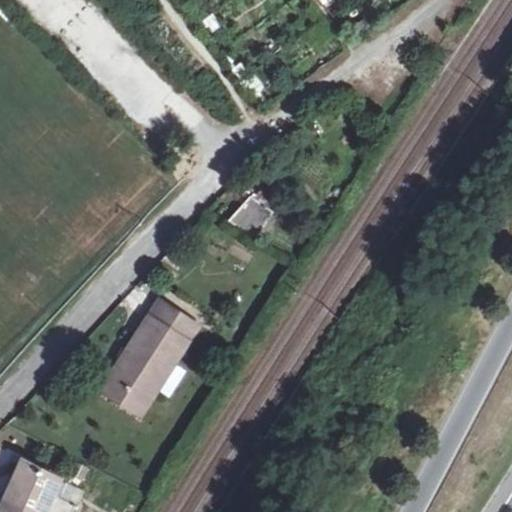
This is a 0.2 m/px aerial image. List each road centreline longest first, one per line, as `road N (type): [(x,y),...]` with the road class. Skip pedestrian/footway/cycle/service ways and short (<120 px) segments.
road 1 (unclassified): [(0,404),(267,119),(414,50)]
road 2 (trunk): [(511,322),(412,511)]
road 3 (track): [(162,0),(238,113),(243,140)]
